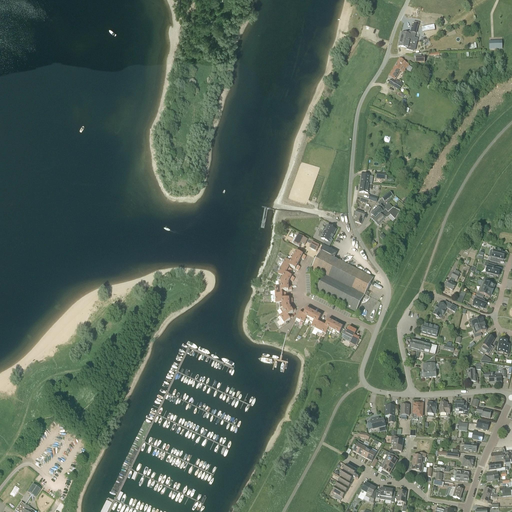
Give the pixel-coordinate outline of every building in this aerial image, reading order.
[(411,33),(416,34),(418,26),(419,27),(420,24),(413,22),(411,29),(412,29),(411,33)] [(402,33),(400,40),(407,42),(407,40),(410,41),(413,43),(414,39),(410,39),(411,35),(406,34),(406,33),(403,32),(402,33)] [(407,40),(407,42),(400,40),(398,47),(407,49),(406,50),(413,52),(414,46),(413,45),(413,43),(410,41),(407,40)] [(425,58),(425,54),(413,55),(413,57),(416,57),(416,63),(424,64),(425,58)] [(394,67),(400,71),(404,74),(409,65),(405,63),(405,62),(399,58),(394,67)] [(400,71),(394,67),(388,76),(395,80),(400,71)] [(398,91),(402,84),(396,81),(395,82),(391,80),(388,84),(398,91)] [(395,94),(403,99),(405,96),(397,91),(395,94)] [(361,184),(372,186),(372,185),(373,178),(373,177),(370,177),(370,176),(362,175),(361,184)] [(372,186),(361,184),(359,193),(368,194),(368,190),(371,190),(372,186)] [(384,202),(392,196),(390,192),(382,199),(384,202)] [(371,219),(374,222),(382,214),(386,210),(390,214),(395,209),(393,208),(392,209),(390,206),(385,210),(381,205),(371,215),(373,217),(371,219)] [(386,210),(382,214),(374,222),(378,226),(386,218),(387,218),(390,215),(395,220),(396,219),(397,220),(402,213),(400,212),(395,209),(390,214),(386,210)] [(355,222),(361,225),(365,214),(357,211),(354,216),(356,217),(355,222)] [(328,246),(336,231),(333,229),(333,228),(332,229),(329,227),(328,226),(321,239),(322,240),(324,241),(323,242),(327,247),(328,246)] [(302,236),(301,238),(298,236),(296,240),(294,239),(292,243),(294,244),(293,245),(299,248),(301,245),(304,246),(306,242),(311,245),(309,249),(316,253),(319,247),(312,243),(313,241),(302,236)] [(501,254),(502,252),(497,250),(497,253),(493,252),(493,254),(492,254),(492,256),(492,258),(491,258),(490,262),(496,263),(497,260),(503,261),(504,260),(505,256),(505,255),(501,254)] [(291,258),(291,259),(299,263),(302,255),(296,252),(295,256),(293,255),(291,258)] [(356,313),(365,296),(367,292),(368,290),(371,284),(373,280),(337,261),(337,262),(333,260),(333,259),(321,252),(317,260),(311,270),(324,277),(316,292),(356,313)] [(283,264),(289,267),(290,267),(295,270),(296,268),(299,263),(291,259),(289,262),(285,260),(283,263),(283,264)] [(492,268),(493,265),(485,263),(484,266),(488,267),(486,274),(490,275),(490,276),(493,277),(493,276),(498,277),(500,270),(492,268)] [(280,271),(278,275),(282,277),(279,282),(288,284),(291,277),(286,274),(280,271)] [(453,292),(456,286),(453,284),(455,280),(457,281),(460,276),(458,276),(460,273),(455,271),(454,273),(453,273),(451,278),(446,288),(453,292)] [(484,279),(480,287),(492,293),(494,290),(493,290),(495,287),(488,284),(489,281),(484,279)] [(279,287),(275,288),(275,292),(282,291),(288,291),(288,287),(288,284),(279,282),(279,287)] [(491,295),(492,293),(480,287),(476,296),(483,299),(484,296),(490,298),(491,295)] [(457,301),(462,303),(466,293),(461,291),(457,301)] [(472,304),(474,304),(472,308),(479,310),(479,309),(483,311),(484,310),(485,310),(486,307),(485,306),(485,305),(483,304),(484,301),(475,297),(472,304)] [(282,299),(276,300),(276,304),(280,304),(280,310),(283,309),(289,307),(289,306),(289,299),(284,299),(282,299)] [(449,310),(452,306),(445,302),(443,306),(440,304),(438,307),(437,307),(434,311),(435,311),(433,315),(435,317),(436,318),(438,319),(439,319),(440,319),(442,315),(443,316),(445,311),(446,308),(449,310)] [(283,314),(280,317),(282,320),(288,316),(291,314),(292,314),(293,313),(289,307),(283,309),(280,310),(283,314)] [(302,318),(300,321),(304,323),(306,319),(309,321),(310,321),(314,314),(314,313),(310,312),(306,310),(303,315),(302,318)] [(314,314),(310,321),(313,323),(311,327),(314,328),(315,329),(318,323),(321,317),(317,315),(314,313),(314,314)] [(282,320),(280,321),(282,325),(290,320),(289,318),(288,316),(282,320)] [(469,321),(472,330),(485,325),(484,323),(483,323),(482,320),(476,322),(475,319),(469,321)] [(324,328),(322,333),(326,334),(328,331),(331,332),(331,333),(335,325),(332,323),(328,321),(325,326),(325,327),(324,328)] [(436,338),(439,328),(424,324),(423,328),(422,327),(421,331),(422,331),(421,334),(436,338)] [(335,325),(331,333),(335,334),(335,335),(336,333),(339,334),(343,328),(339,327),(335,325)] [(485,328),(485,325),(472,330),(475,339),(482,336),(481,333),(486,331),(485,328)] [(350,344),(356,346),(359,340),(354,337),(356,332),(349,329),(346,334),(347,335),(346,337),(352,340),(350,344)] [(490,346),(494,340),(489,337),(487,340),(486,340),(485,342),(481,349),(486,352),(485,353),(489,356),(493,348),(490,346)] [(417,352),(419,342),(412,340),(409,350),(417,352)] [(506,345),(507,342),(500,341),(500,345),(498,345),(497,356),(508,358),(510,345),(506,345)] [(422,351),(424,343),(419,342),(417,352),(424,354),(425,352),(422,351)] [(424,343),(422,351),(425,352),(424,354),(429,355),(429,354),(432,355),(434,346),(424,343)] [(483,356),(481,360),(489,364),(491,359),(483,356)] [(433,378),(436,378),(435,370),(434,365),(435,365),(435,357),(429,360),(430,365),(423,366),(423,368),(424,379),(433,378)] [(494,377),(490,377),(490,373),(484,374),(485,379),(489,379),(489,384),(490,384),(490,385),(501,385),(500,384),(501,384),(501,375),(494,376),(494,377)] [(477,408),(479,401),(473,400),(471,407),(477,408)] [(463,412),(466,412),(467,406),(463,405),(464,403),(456,402),(455,413),(463,414),(463,412)] [(450,415),(450,407),(447,407),(447,404),(440,403),(440,414),(450,415)] [(422,418),(423,404),(414,404),(413,414),(417,415),(417,417),(422,418)] [(436,415),(436,406),(434,405),(434,404),(428,404),(427,415),(434,415),(436,415)] [(408,417),(409,406),(401,406),(400,417),(408,417)] [(394,424),(395,407),(386,407),(385,417),(385,418),(389,418),(389,423),(394,424)] [(490,420),(492,412),(477,409),(476,413),(482,414),(481,418),(490,420)] [(373,431),(385,428),(383,420),(379,421),(379,419),(370,421),(371,422),(367,423),(369,431),(373,430),(373,431)] [(487,431),(489,424),(478,421),(476,429),(487,431)] [(482,442),(483,435),(476,434),(477,432),(473,432),(472,440),(482,442)] [(403,442),(397,441),(397,438),(392,437),(390,446),(393,446),(402,448),(403,442)] [(464,443),(464,444),(463,443),(463,440),(457,439),(457,442),(457,443),(460,443),(460,446),(464,446),(463,452),(469,453),(469,452),(476,453),(477,446),(473,445),(473,444),(464,443)] [(358,455),(364,444),(359,442),(353,452),(358,455)] [(366,450),(368,447),(364,444),(358,455),(362,457),(366,450)] [(402,448),(393,446),(393,451),(390,450),(389,454),(393,456),(394,455),(395,455),(395,452),(401,453),(402,448)] [(366,450),(362,457),(367,460),(371,452),(366,450)] [(371,452),(367,460),(372,463),(376,455),(371,452)] [(395,457),(393,456),(389,454),(386,452),(385,455),(387,456),(384,461),(387,462),(395,467),(397,462),(394,460),(395,457)] [(425,463),(426,455),(418,454),(417,457),(413,456),(413,462),(423,463),(425,463)] [(504,462),(503,454),(491,455),(492,463),(504,462)] [(472,469),(474,459),(463,458),(462,467),(472,469)] [(395,467),(387,462),(384,461),(382,465),(392,471),(395,467)] [(386,478),(388,475),(390,476),(392,471),(382,465),(380,467),(383,469),(382,471),(380,474),(386,478)] [(358,478),(358,477),(355,476),(357,472),(346,466),(343,472),(340,478),(341,478),(350,484),(353,478),(356,480),(357,480),(358,480),(358,479),(358,478)] [(414,475),(419,476),(420,473),(423,473),(424,469),(412,467),(411,472),(414,472),(414,475)] [(487,483),(499,482),(498,473),(486,474),(487,483)] [(338,483),(349,489),(351,484),(350,484),(341,478),(338,483)] [(335,488),(346,494),(349,489),(338,483),(335,488)] [(366,484),(363,489),(360,488),(356,495),(359,497),(359,496),(364,498),(365,497),(366,494),(371,487),(366,484)] [(15,496),(20,487),(16,485),(11,493),(15,496)] [(31,496),(35,498),(40,490),(32,485),(27,493),(31,496)] [(376,489),(371,487),(365,497),(370,499),(369,502),(373,504),(376,496),(377,495),(374,494),(376,489)] [(346,494),(335,488),(332,493),(336,495),(338,497),(343,499),(346,494)] [(460,500),(463,491),(452,488),(449,497),(451,498),(451,497),(460,500)] [(118,491),(113,489),(107,501),(112,503),(118,491)] [(385,501),(387,490),(381,489),(381,492),(378,491),(375,499),(385,501)] [(483,495),(490,497),(491,493),(494,494),(495,491),(491,490),(491,491),(485,489),(483,495)] [(393,491),(387,490),(385,501),(391,502),(391,503),(394,503),(395,497),(392,496),(393,491)] [(405,504),(406,493),(399,492),(397,502),(405,504)] [(490,497),(483,495),(481,501),(487,503),(487,504),(491,505),(492,502),(489,501),(490,497)] [(15,511),(34,511),(25,506),(21,503),(15,511)]
